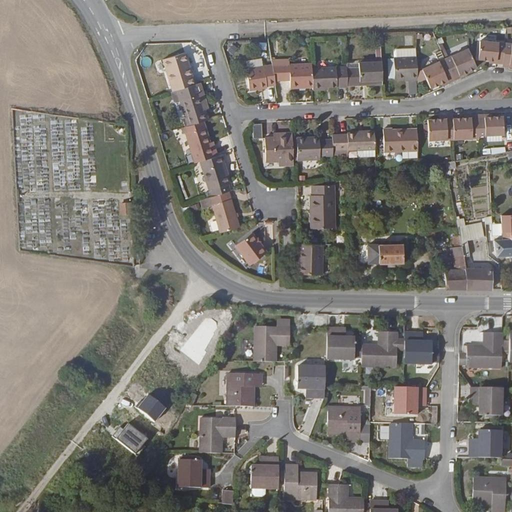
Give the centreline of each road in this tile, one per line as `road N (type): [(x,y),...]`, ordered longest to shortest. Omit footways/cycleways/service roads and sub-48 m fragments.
road 1 (tertiary): [(451,304),(271,299),(207,273),(162,196),(113,41)]
road 2 (track): [(207,273),(24,511)]
road 3 (track): [(511,16),(212,30)]
road 4 (residential): [(444,504),(285,433),(282,405)]
road 5 (residential): [(451,304),(444,504)]
road 6 (residential): [(240,115),(212,30),(113,41)]
road 7 (residential): [(240,115),(426,109)]
